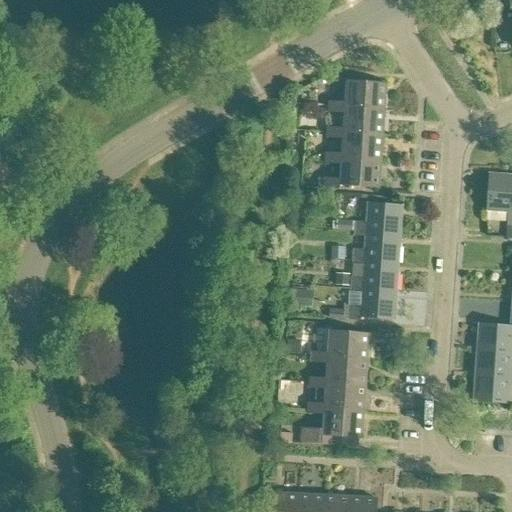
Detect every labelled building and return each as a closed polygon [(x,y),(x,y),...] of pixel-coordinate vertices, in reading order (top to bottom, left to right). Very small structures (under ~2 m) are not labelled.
[(384,111),(386,85),(345,82),(344,103),(329,102),(328,113),(344,114),(344,109),(384,111)] [(342,134),(382,137),(384,111),(344,109),(344,114),(343,129),(327,128),(326,139),(342,140),(342,134)] [(341,160),(381,162),(382,137),(342,134),(342,140),(341,155),(325,154),(324,163),(341,165),(341,160)] [(341,160),(341,165),(340,180),(323,179),(323,189),(339,190),(339,186),(379,188),(381,162),(341,160)] [(511,226),(511,176),(489,175),(487,211),(508,213),(507,226),(511,226)] [(333,202),(320,202),(319,213),(345,215),(346,202),(333,201),(333,202)] [(400,235),(401,207),(368,205),(366,223),(356,223),(355,237),(365,238),(366,233),(400,235)] [(336,221),(336,231),(352,231),(353,222),(336,221)] [(366,233),(365,238),(365,251),(354,251),(353,264),(364,265),(364,261),(398,263),(400,235),(366,233)] [(351,248),(335,247),(335,258),(350,258),(351,248)] [(362,289),(396,291),(398,263),(364,261),(364,265),(363,279),(352,278),(351,292),(362,293),(362,289)] [(349,287),(350,275),(335,274),(335,287),(349,287)] [(313,291),(291,289),(290,307),(311,309),(313,291)] [(394,320),(396,291),(362,289),(362,293),(361,307),(350,306),(349,320),(360,321),(360,317),(394,320)] [(349,320),(350,306),(343,306),(343,310),(330,309),(329,318),(349,320)] [(511,328),(511,329),(480,327),(478,352),(511,353),(511,328)] [(310,363),(327,364),(328,359),(367,362),(369,336),(329,333),(328,354),(310,353),(310,363)] [(288,340),(287,354),(300,355),(301,341),(288,340)] [(511,353),(478,352),(476,377),(511,379),(511,353)] [(326,384),(366,387),(367,362),(328,359),(327,364),(326,379),(309,378),(308,388),(316,389),(326,390),(326,384)] [(511,379),(476,377),(475,402),(510,404),(511,383),(511,379)] [(324,410),(364,413),(366,387),(326,384),(326,390),(316,389),(315,404),(307,403),(307,414),(324,415),(324,410)] [(332,437),(362,439),(364,413),(324,410),(324,415),(323,430),(301,429),(300,444),(331,446),(332,437)] [(292,434),(280,434),(280,444),(292,444),(292,434)] [(298,511),(299,495),(273,493),(272,511),(298,511)] [(323,511),(325,496),(299,495),(298,511),(323,511)] [(323,511),(349,511),(350,498),(325,496),(323,511)] [(375,511),(376,499),(350,498),(349,511),(375,511)]
